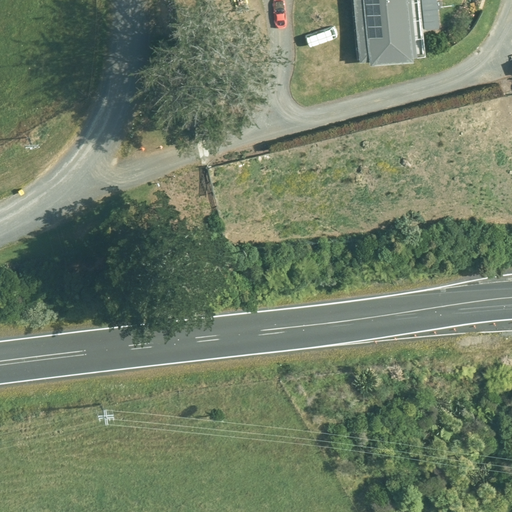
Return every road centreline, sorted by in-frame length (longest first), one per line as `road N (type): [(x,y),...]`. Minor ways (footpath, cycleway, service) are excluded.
road 1 (tertiary): [(0,363),(511,306)]
road 2 (unclassified): [(0,195),(106,113),(132,37),(126,0)]
